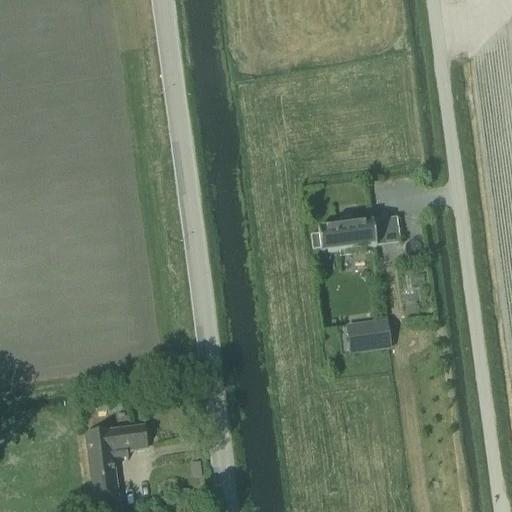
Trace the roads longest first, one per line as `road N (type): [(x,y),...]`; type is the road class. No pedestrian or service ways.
road 1 (unclassified): [(497,511),(431,0)]
road 2 (tertiary): [(160,0),(225,511)]
